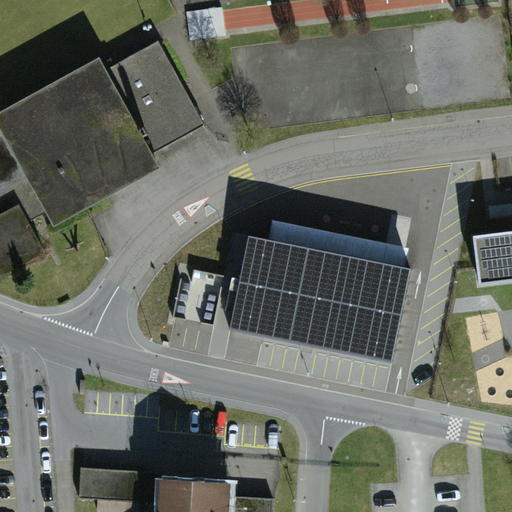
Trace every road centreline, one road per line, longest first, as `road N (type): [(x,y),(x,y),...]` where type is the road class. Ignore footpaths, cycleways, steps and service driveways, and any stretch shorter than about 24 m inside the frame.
road 1 (residential): [(511,136),(344,156),(245,184),(180,221),(135,267),(90,354)]
road 2 (unclassified): [(90,354),(328,405)]
road 3 (unclassified): [(328,405),(511,441)]
